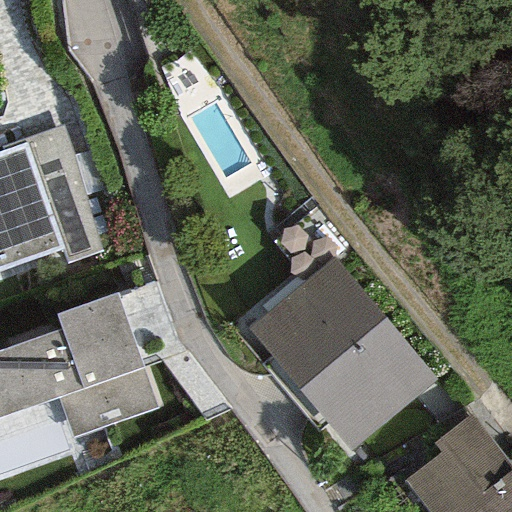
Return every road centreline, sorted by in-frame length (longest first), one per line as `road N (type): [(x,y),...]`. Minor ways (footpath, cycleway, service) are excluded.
road 1 (track): [(189,0),(511,422)]
road 2 (residential): [(88,0),(168,262)]
